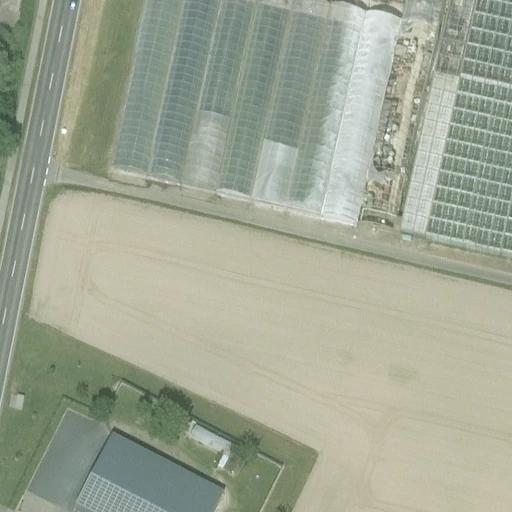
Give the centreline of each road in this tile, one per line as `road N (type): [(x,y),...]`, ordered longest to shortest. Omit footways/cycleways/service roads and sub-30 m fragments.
road 1 (track): [(33,170),(511,283)]
road 2 (secondary): [(0,337),(66,0)]
